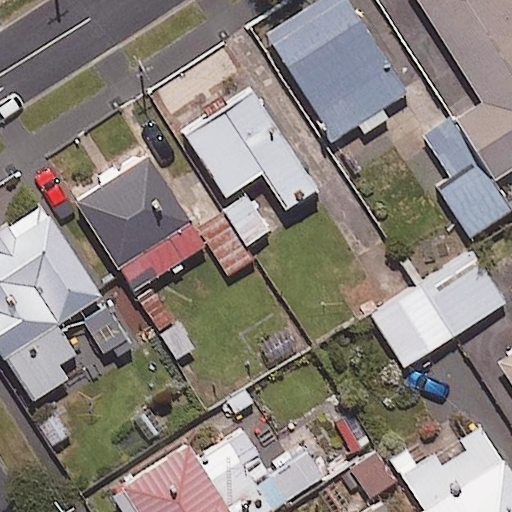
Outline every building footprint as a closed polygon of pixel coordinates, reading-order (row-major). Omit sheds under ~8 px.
[(411,100),(346,0),(313,0),(265,31),(339,147),(411,100)] [(511,0),(417,0),(481,100),(425,136),(450,175),(431,187),(463,237),(510,207),(492,179),(511,166),(511,0)] [(315,188),(252,91),(185,135),(223,194),(260,170),(285,208),(315,188)] [(203,244),(147,154),(74,200),(130,290),(203,244)] [(43,204),(0,231),(0,353),(32,403),(68,379),(61,368),(77,357),(57,325),(102,295),(43,204)] [(503,301),(470,249),(370,313),(403,365),(503,301)] [(128,343),(106,306),(82,321),(103,357),(128,343)] [(511,349),(496,360),(511,384),(511,349)] [(511,511),(511,474),(478,423),(416,464),(407,450),(389,461),(422,511),(511,511)] [(193,459),(229,511),(266,511),(320,478),(300,448),(267,468),(242,428),(193,459)] [(229,511),(193,459),(183,443),(105,492),(118,511),(229,511)] [(395,477),(374,449),(347,470),(368,498),(395,477)] [(391,511),(384,500),(365,511),(391,511)]
